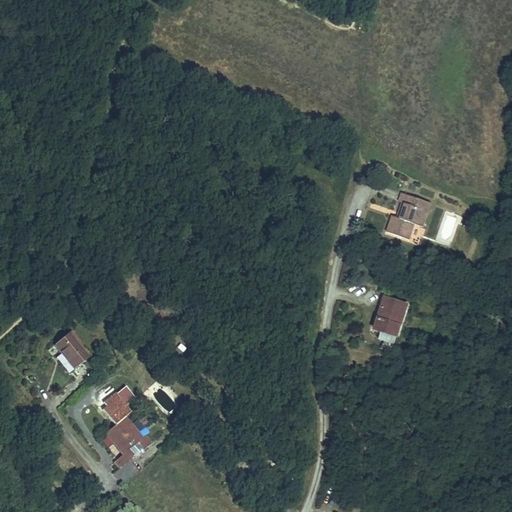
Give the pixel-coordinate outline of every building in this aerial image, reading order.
[(392,217),(387,232),(410,240),(415,225),(420,227),(428,205),(400,195),(397,203),(401,205),(397,219),(392,217)] [(376,331),(396,337),(405,306),(385,300),(376,331)] [(47,338),(32,351),(53,376),(68,363),(47,338)] [(130,390),(121,395),(126,403),(135,398),(130,390)] [(86,442),(103,461),(97,466),(103,473),(115,463),(112,458),(117,454),(121,458),(131,449),(125,442),(120,447),(103,427),(86,442)] [(112,458),(115,463),(121,458),(117,454),(112,458)]
